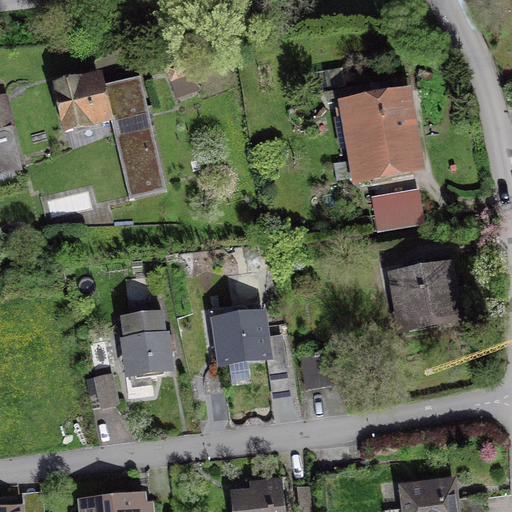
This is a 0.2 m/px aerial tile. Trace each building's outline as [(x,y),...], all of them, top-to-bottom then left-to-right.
[(258,0),(233,0),(236,13),(259,10),(258,0)] [(187,62),(168,69),(172,80),(191,72),(187,62)] [(105,77),(57,88),(68,137),(112,127),(132,203),(169,194),(140,83),(109,92),(105,77)] [(6,87),(0,88),(0,120),(13,117),(6,87)] [(407,95),(336,109),(351,193),(423,180),(407,95)] [(371,200),(377,232),(424,224),(418,191),(371,200)] [(452,272),(387,282),(398,343),(462,332),(452,272)] [(50,297),(0,307),(0,363),(61,351),(50,297)] [(266,317),(212,325),(219,374),(274,366),(266,317)] [(166,318),(119,325),(128,386),(174,380),(166,318)] [(334,354),(301,361),(307,390),(340,383),(334,354)] [(113,376),(96,379),(102,409),(119,406),(113,376)] [(337,476),(318,479),(322,508),(341,505),(337,476)] [(251,498),(229,500),(230,511),(286,511),(284,483),(250,487),(251,498)] [(455,486),(399,495),(401,511),(487,511),(486,504),(459,508),(455,486)] [(152,511),(151,499),(77,507),(78,511),(152,511)]
